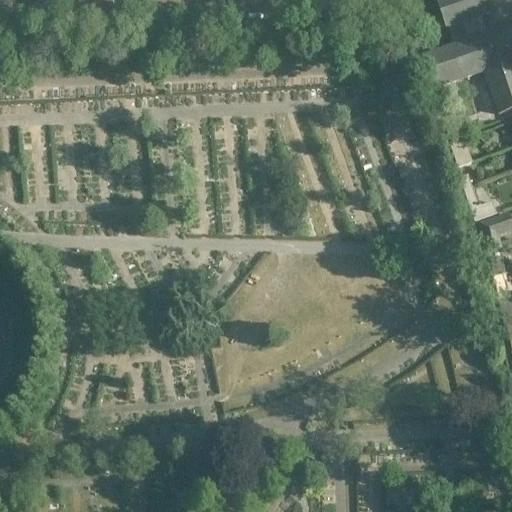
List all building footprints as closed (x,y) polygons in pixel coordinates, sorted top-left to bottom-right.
[(511,110),(511,27),(487,36),(480,17),(494,12),(489,0),(436,0),(446,28),(460,23),(467,42),(423,57),(434,89),(484,72),(499,115),(511,110)] [(386,34),(398,29),(392,15),(380,20),(386,34)] [(463,191),(470,189),(467,178),(459,181),(463,191)] [(470,189),(463,191),(474,224),(496,216),(492,205),(478,210),(470,189)] [(488,253),(500,251),(501,251),(497,237),(511,231),(511,227),(509,217),(481,226),(488,253)] [(500,251),(488,253),(490,264),(502,261),(500,251)] [(496,288),(508,285),(506,276),(494,278),(496,288)]
